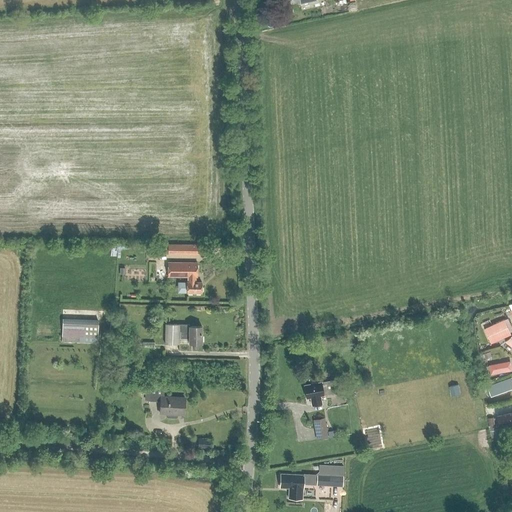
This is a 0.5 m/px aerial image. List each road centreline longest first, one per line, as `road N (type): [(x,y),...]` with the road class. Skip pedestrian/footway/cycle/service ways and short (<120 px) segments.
road 1 (tertiary): [(244,511),(253,278),(239,0)]
road 2 (track): [(0,444),(248,463)]
